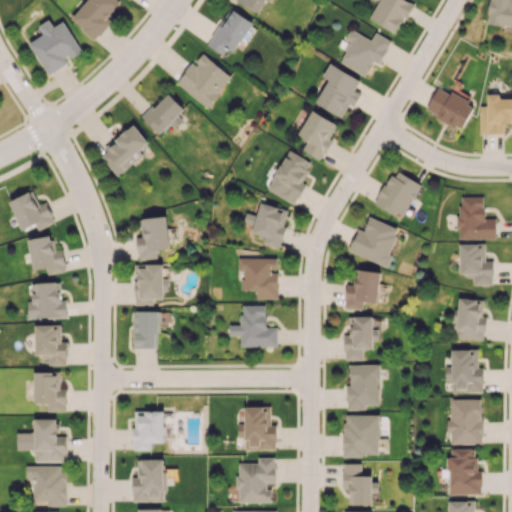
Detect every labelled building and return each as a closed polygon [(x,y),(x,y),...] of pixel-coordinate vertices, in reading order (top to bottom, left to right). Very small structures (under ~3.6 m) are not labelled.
[(94,40),(111,22),(106,18),(120,2),(117,0),(86,0),(70,18),(94,40)] [(234,0),(258,12),(264,0),(234,0)] [(397,33),(411,2),(407,0),(378,0),(369,20),(397,33)] [(232,57),(252,20),(227,8),(208,44),(232,57)] [(63,20),(53,26),(49,19),(38,26),(43,34),(28,42),(48,75),(68,63),(66,60),(81,51),(63,20)] [(365,76),(373,61),(378,63),(391,41),(375,32),(371,39),(351,28),(346,37),(351,40),(339,62),(365,76)] [(206,107),(231,77),(203,53),(194,64),(192,63),(176,82),(206,107)] [(341,117),(348,105),(353,107),(360,93),(354,90),(360,80),(329,63),(322,76),(328,79),(315,103),(341,117)] [(437,86),(425,110),(462,129),(474,105),(437,86)] [(184,109),(168,92),(142,117),(159,134),(169,123),(174,128),(183,120),(178,115),(184,109)] [(511,97),(499,98),(499,94),(487,93),(487,106),(479,105),(479,133),(504,133),(504,123),(511,122),(511,97)] [(321,159),(338,123),(310,110),(298,135),(307,139),(302,151),(321,159)] [(143,155),(139,150),(148,143),(135,125),(98,152),(116,176),(143,155)] [(267,190),(295,203),(304,184),(301,182),(311,161),(287,149),(267,190)] [(375,203),(402,218),(421,184),(394,169),(375,203)] [(9,200),(22,230),(35,224),(37,229),(54,222),(46,202),(39,205),(33,190),(9,200)] [(495,238),(495,218),(483,218),(483,196),(458,196),(458,238),(495,238)] [(289,210),(260,202),(256,215),(246,212),(241,229),(264,235),(262,243),(278,248),(289,210)] [(157,258),(157,249),(169,248),(166,216),(143,217),(144,236),(137,236),(138,259),(157,258)] [(387,265),(400,228),(369,217),(364,230),(357,228),(349,252),(387,265)] [(33,270),(46,267),(47,274),(66,271),(62,249),(55,251),(52,234),(27,239),(33,270)] [(485,244),(459,243),(459,275),(473,275),(472,284),(492,284),(493,261),(485,261),(485,244)] [(276,258),(238,257),(238,271),(241,271),(241,290),(256,290),(256,298),(277,299),(278,270),(276,270),(276,258)] [(135,264),(135,303),(154,304),(154,298),(163,298),(163,264),(135,264)] [(344,307),(363,309),(363,301),(377,302),(380,271),(356,269),(355,284),(346,284),(344,307)] [(60,281),(36,282),(36,293),(29,293),(29,318),(67,317),(66,299),(60,300),(60,281)] [(455,338),(484,339),(485,316),(482,316),(483,299),(457,298),(455,338)] [(239,346),(277,346),(277,327),(265,326),(265,305),(241,304),(241,324),(229,324),(229,335),(239,336),(239,346)] [(373,316),(349,316),(349,334),(344,334),(344,359),(363,359),(363,348),(373,348),(373,340),(378,340),(378,329),(373,329),(373,316)] [(35,356),(48,356),(48,365),(67,364),(67,341),(60,342),(60,324),(34,324),(35,356)] [(451,349),(451,366),(445,366),(445,380),(451,380),(451,392),(483,391),(482,368),(477,368),(477,349),(451,349)] [(346,409),(365,409),(365,404),(379,404),(379,364),(350,364),(350,384),(346,384),(346,409)] [(33,372),(34,402),(47,402),(47,411),(66,411),(66,388),(60,388),(60,371),(33,372)] [(448,399),(449,444),(481,443),(481,398),(448,399)] [(244,450),(276,449),(275,424),(270,424),(270,405),(244,406),(244,423),(238,423),(238,437),(244,437),(244,450)] [(164,410),(133,411),(134,450),(151,450),(151,442),(164,442),(164,410)] [(379,455),(378,414),(343,415),(343,455),(379,455)] [(66,461),(66,436),(57,436),(57,418),(34,418),(34,432),(16,432),(16,449),(34,449),(34,460),(66,461)] [(481,493),(481,470),(476,470),(475,448),(448,448),(449,494),(481,493)] [(237,501),(271,502),(271,489),(266,489),(266,482),(274,482),(275,457),(258,457),(258,463),(238,463),(237,501)] [(132,501),(166,501),(165,469),(164,469),(164,459),(137,459),(137,476),(132,476),(132,501)] [(373,504),(373,491),(378,491),(378,482),(371,482),(372,475),(361,475),(361,463),(343,462),(342,487),(351,487),(351,504),(373,504)] [(25,465),(26,477),(32,477),(33,501),(47,501),(47,506),(65,505),(64,464),(25,465)] [(474,511),(474,500),(448,501),(447,511),(474,511)]
